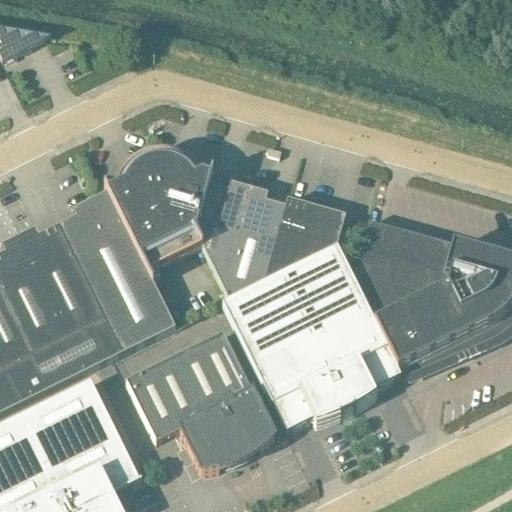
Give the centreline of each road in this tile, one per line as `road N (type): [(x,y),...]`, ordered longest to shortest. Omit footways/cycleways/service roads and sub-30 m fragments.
road 1 (unclassified): [(0,163),(158,86),(511,185)]
road 2 (unclassified): [(511,428),(343,511)]
